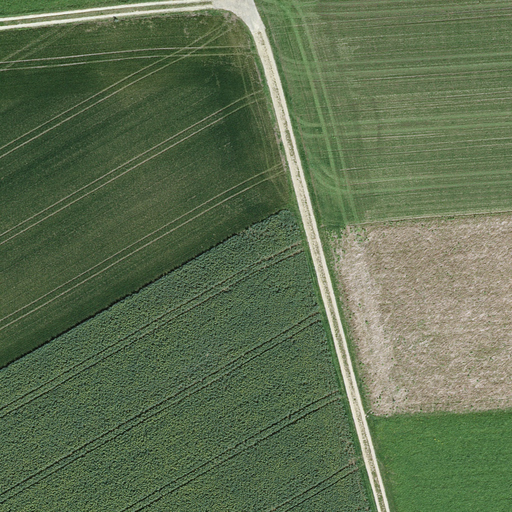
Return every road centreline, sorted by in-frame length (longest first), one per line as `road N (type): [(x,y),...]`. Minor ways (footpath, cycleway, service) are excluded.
road 1 (track): [(383,511),(256,28),(241,1)]
road 2 (track): [(0,26),(241,1)]
